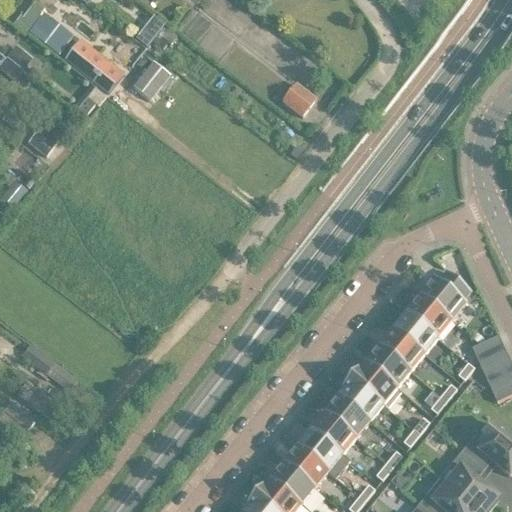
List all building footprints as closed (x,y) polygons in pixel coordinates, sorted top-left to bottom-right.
[(348,155),(320,190),(321,191),(360,142),(361,142),(392,103),(431,53),(463,10),(469,0),(466,0),(466,2),(417,66),(348,155)] [(31,25),(22,17),(20,16),(12,26),(24,35),(31,25)] [(58,52),(70,37),(45,17),(33,32),(58,52)] [(153,19),(144,31),(155,39),(164,27),(153,19)] [(312,290),(313,291),(370,218),(438,131),(464,98),(491,63),(511,34),(511,28),(502,44),(457,102),(381,200),(380,199),(312,290)] [(79,43),(65,61),(107,94),(122,76),(79,43)] [(3,58),(20,71),(29,60),(13,46),(3,58)] [(0,71),(15,84),(23,75),(7,62),(0,70),(0,71)] [(149,103),(169,78),(153,66),(133,91),(149,103)] [(303,118),(316,101),(296,85),(283,103),(303,118)] [(75,110),(82,116),(92,105),(84,99),(75,110)] [(25,145),(41,157),(53,142),(38,129),(25,145)] [(290,155),(296,160),(303,152),(297,147),(290,155)] [(23,185),(28,188),(33,182),(28,178),(23,185)] [(0,201),(0,203),(10,211),(26,191),(15,182),(0,201)] [(419,298),(451,323),(465,306),(461,303),(470,292),(446,273),(437,283),(434,280),(419,298)] [(437,340),(451,323),(419,298),(406,314),(437,340)] [(424,357),(437,340),(406,314),(392,331),(424,357)] [(378,348),(410,374),(424,357),(392,331),(378,348)] [(476,334),(472,339),(479,345),(484,340),(476,334)] [(471,349),(476,360),(503,348),(498,337),(471,349)] [(29,347),(22,356),(69,393),(77,383),(29,347)] [(396,390),(410,374),(378,348),(365,364),(396,390)] [(476,360),(481,371),(508,359),(503,348),(476,360)] [(511,369),(511,368),(508,359),(481,371),(486,382),(511,369)] [(383,407),(396,390),(365,364),(359,371),(357,370),(349,380),(383,407)] [(457,377),(464,382),(474,370),(467,365),(457,377)] [(511,383),(511,369),(486,382),(491,393),(511,383)] [(369,424),(383,407),(349,380),(341,390),(343,391),(337,398),(369,424)] [(511,396),(511,383),(491,393),(496,404),(511,396)] [(47,419),(56,407),(28,384),(18,397),(47,419)] [(440,398),(446,403),(456,391),(450,386),(440,398)] [(337,398),(324,415),(355,440),(369,424),(337,398)] [(446,403),(440,398),(430,410),(436,415),(446,403)] [(4,414),(29,430),(37,419),(12,403),(4,414)] [(3,414),(0,418),(0,434),(15,447),(27,433),(3,414)] [(342,456),(355,440),(324,415),(310,431),(349,463),(350,463),(342,456)] [(413,432),(419,437),(429,425),(423,419),(413,432)] [(475,436),(461,453),(483,472),(491,463),(509,477),(511,473),(511,439),(495,426),(482,442),(475,436)] [(310,431),(296,448),(335,480),(349,463),(310,431)] [(419,437),(413,432),(403,444),(409,449),(419,437)] [(335,481),(335,480),(296,448),(283,465),(314,491),(327,475),(335,481)] [(385,465),(392,470),(402,458),(395,453),(385,465)] [(476,481),(483,472),(461,453),(452,464),(460,470),(447,485),(440,479),(439,480),(478,511),(488,511),(496,503),(493,501),(496,497),(476,481)] [(314,491),(283,465),(269,482),(301,507),(314,491)] [(382,482),(392,470),(385,465),(375,477),(382,482)] [(396,475),(389,483),(401,493),(407,484),(396,475)] [(478,511),(439,480),(417,507),(424,511),(478,511)] [(296,511),(301,507),(269,482),(263,488),(262,487),(254,497),(272,511),(296,511)] [(358,499),(364,504),(374,491),(368,486),(358,499)] [(272,511),(254,497),(245,507),(247,508),(244,511),(272,511)] [(357,511),(364,504),(358,499),(348,511),(349,511),(357,511)]
